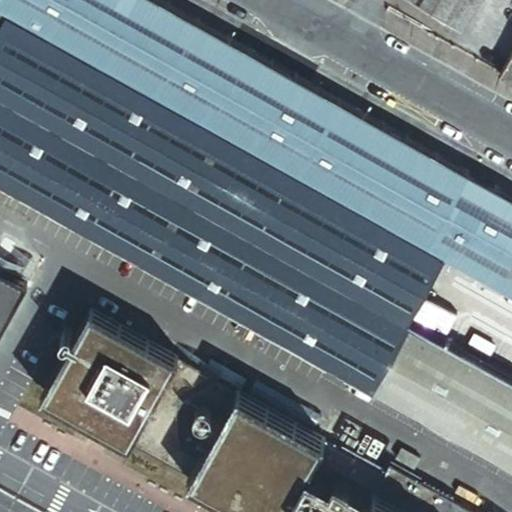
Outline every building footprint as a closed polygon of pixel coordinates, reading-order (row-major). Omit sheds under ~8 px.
[(511,195),(162,0),(0,0),(0,180),(511,467),(511,379),(412,325),(449,258),(511,291),(511,195)] [(415,0),(464,28),(479,0),(415,0)] [(511,52),(500,74),(511,80),(511,52)] [(0,272),(0,328),(24,286),(0,272)] [(477,511),(390,463),(384,474),(91,310),(45,392),(258,511),(477,511)]
